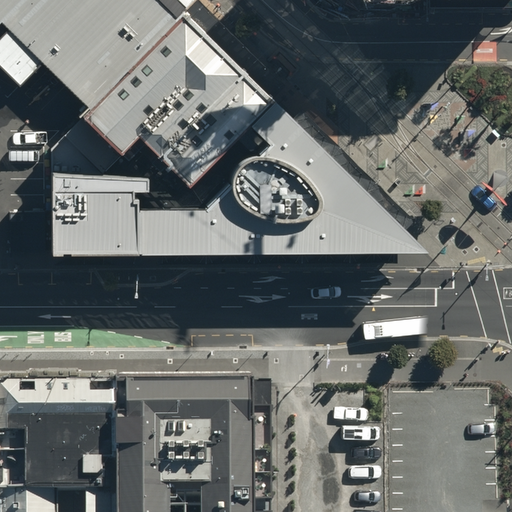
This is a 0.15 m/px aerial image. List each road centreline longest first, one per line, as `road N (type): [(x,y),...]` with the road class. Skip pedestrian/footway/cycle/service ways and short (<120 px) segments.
road 1 (tertiary): [(0,310),(511,308)]
road 2 (unclassified): [(267,0),(323,40),(511,41)]
